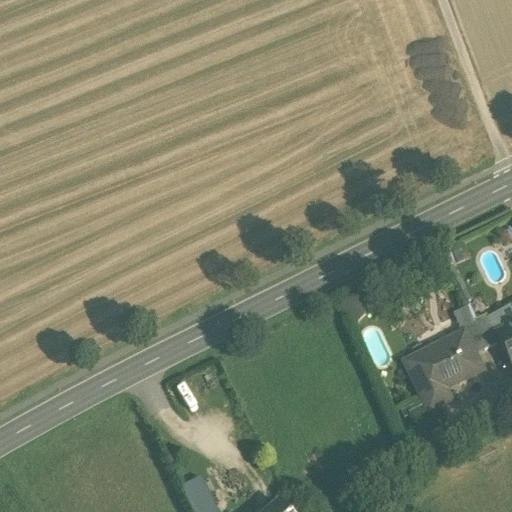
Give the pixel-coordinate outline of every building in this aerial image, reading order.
[(511,309),(508,311),(511,318),(511,329),(496,338),(500,347),(511,371),(511,309)] [(496,338),(487,319),(474,325),(487,353),(500,347),(496,338)] [(474,325),(458,333),(461,339),(464,345),(466,344),(473,360),(487,353),(474,325)] [(461,339),(403,367),(427,416),(449,405),(443,394),(481,376),(473,360),(466,344),(464,345),(461,339)] [(187,487),(199,511),(222,511),(206,478),(187,487)]
